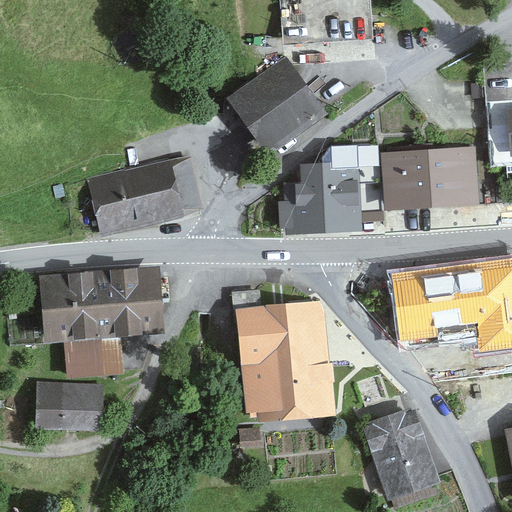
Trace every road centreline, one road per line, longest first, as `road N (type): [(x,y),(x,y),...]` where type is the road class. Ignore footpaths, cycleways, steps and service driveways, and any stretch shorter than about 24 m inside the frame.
road 1 (track): [(0,451),(60,455),(132,434),(173,353),(209,250)]
road 2 (unclassified): [(483,511),(440,411),(344,305),(311,250)]
road 3 (tertiary): [(0,264),(98,253),(311,250)]
road 4 (tertiary): [(311,250),(511,242)]
